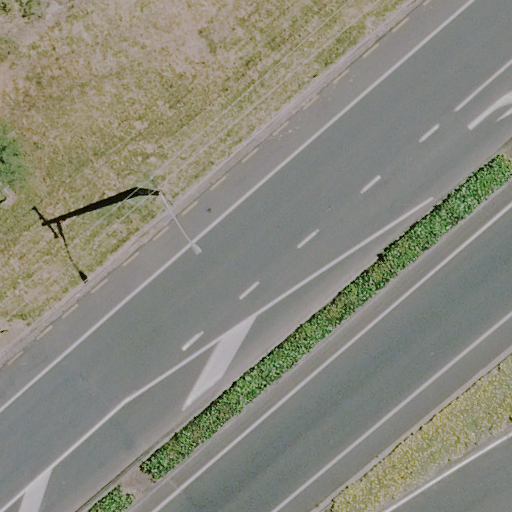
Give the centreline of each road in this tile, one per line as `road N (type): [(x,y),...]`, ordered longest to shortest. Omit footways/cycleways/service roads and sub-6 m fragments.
road 1 (secondary): [(0,465),(511,17)]
road 2 (secondary): [(511,270),(228,511)]
